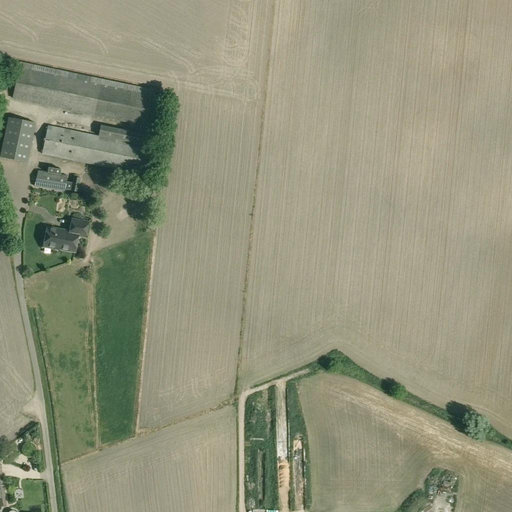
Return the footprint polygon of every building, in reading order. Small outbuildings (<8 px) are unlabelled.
[(12,98),(156,129),(162,97),(19,67),(12,98)] [(8,117),(0,153),(0,156),(28,162),(36,123),(8,117)] [(42,154),(142,175),(148,147),(99,137),(48,126),(42,154)] [(99,137),(148,147),(150,136),(101,126),(99,137)] [(38,171),(34,187),(64,191),(64,190),(78,192),(80,179),(72,177),(71,183),(66,182),(67,176),(60,175),(61,169),(48,167),(47,172),(38,171)] [(44,244),(58,247),(58,248),(75,251),(78,236),(85,237),(88,224),(71,221),(69,232),(47,228),(44,244)] [(28,457),(29,457),(30,457),(31,457),(32,457),(33,456),(34,456),(35,455),(36,454),(36,453),(37,452),(37,451),(37,450),(37,449),(37,448),(37,447),(36,446),(36,445),(35,445),(35,444),(34,443),(33,443),(32,443),(31,442),(30,442),(29,442),(28,442),(27,443),(26,443),(25,444),(24,445),(23,446),(23,447),(23,448),(22,449),(22,450),(22,451),(23,452),(23,453),(24,454),(25,455),(26,456),(27,456),(27,457),(28,457)]
